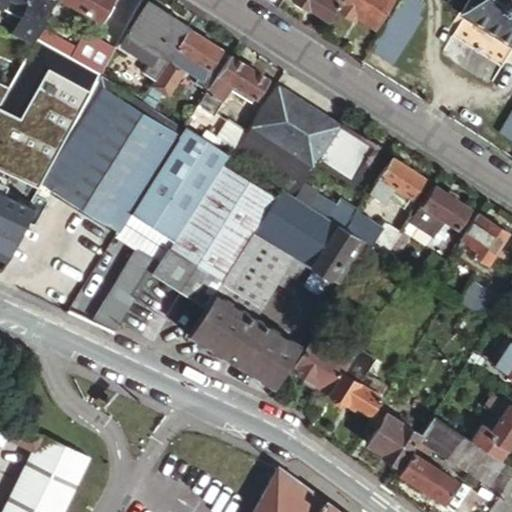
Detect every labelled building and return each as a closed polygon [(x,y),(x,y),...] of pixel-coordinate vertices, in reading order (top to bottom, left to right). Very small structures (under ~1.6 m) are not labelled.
[(0,0),(0,8),(20,17),(12,34),(32,43),(34,38),(54,0),(0,0)] [(59,0),(99,21),(103,15),(108,14),(113,5),(111,1),(111,0),(59,0)] [(336,12),(343,0),(289,0),(307,12),(309,10),(329,23),(336,12)] [(343,0),(336,12),(352,22),(355,18),(373,31),(392,0),(343,0)] [(424,3),(419,0),(401,0),(370,52),(391,65),(420,18),(417,16),(424,3)] [(511,0),(447,0),(444,5),(462,17),(511,47),(511,0)] [(142,73),(153,80),(186,28),(147,3),(119,45),(148,64),(142,73)] [(501,70),(511,51),(511,47),(462,17),(450,37),(501,70)] [(153,80),(150,85),(167,95),(184,68),(200,78),(219,49),(186,28),(153,80)] [(73,47),(41,29),(37,37),(69,54),(73,47)] [(71,55),(101,72),(113,48),(84,31),(71,55)] [(32,43),(10,82),(76,118),(98,76),(100,74),(34,38),(32,43)] [(228,54),(198,102),(195,106),(201,110),(211,116),(219,103),(221,104),(225,98),(230,90),(240,97),(244,91),(253,97),(265,79),(228,54)] [(98,76),(76,118),(40,185),(117,232),(129,213),(181,129),(98,76)] [(276,85),(230,157),(279,188),(293,197),(302,183),(315,162),(338,125),(276,85)] [(230,90),(225,98),(235,105),(240,97),(230,90)] [(244,91),(240,97),(250,102),(253,97),(244,91)] [(185,93),(170,118),(183,126),(198,102),(185,93)] [(195,106),(183,126),(189,130),(201,110),(195,106)] [(511,109),(497,132),(511,141),(511,109)] [(199,137),(225,154),(230,157),(245,132),(226,119),(215,135),(205,129),(199,137)] [(373,148),(338,125),(315,162),(351,184),(373,148)] [(183,126),(181,129),(129,213),(172,239),(219,163),(225,154),(199,137),(189,130),(183,126)] [(29,145),(0,128),(0,144),(22,157),(29,145)] [(388,156),(363,197),(380,208),(383,203),(398,213),(422,177),(388,156)] [(169,244),(156,263),(151,272),(205,307),(214,293),(252,231),(273,198),(219,163),(172,239),(169,244)] [(0,237),(25,191),(0,178),(0,237)] [(302,183),(293,197),(343,230),(354,212),(356,208),(340,198),(335,205),(302,183)] [(401,231),(410,237),(411,235),(415,228),(430,238),(432,239),(443,221),(455,228),(468,207),(453,198),(455,195),(446,188),(444,191),(430,183),(401,231)] [(293,197),(279,188),(273,198),(252,231),(292,257),(302,263),(336,284),(362,243),(343,230),(293,197)] [(354,212),(343,230),(362,243),(385,257),(394,242),(399,233),(383,223),(380,229),(354,212)] [(475,212),(457,242),(470,250),(469,252),(486,263),(506,232),(475,212)] [(415,228),(411,235),(426,245),(430,238),(415,228)] [(214,293),(254,318),(274,285),(292,257),(252,231),(214,293)] [(410,237),(401,231),(399,233),(394,242),(403,247),(410,237)] [(156,236),(144,255),(156,263),(169,244),(156,236)] [(394,242),(385,257),(393,263),(403,247),(394,242)] [(115,330),(151,272),(156,263),(144,255),(134,249),(93,319),(115,330)] [(430,252),(415,276),(429,285),(444,262),(430,252)] [(302,263),(292,257),(274,285),(285,291),(302,263)] [(471,281),(457,303),(480,318),(493,296),(471,281)] [(214,293),(205,307),(189,334),(187,336),(228,362),(272,389),(298,346),(254,318),(214,293)] [(357,346),(343,336),(339,341),(346,345),(339,355),(312,337),(290,371),(327,394),(328,392),(357,346)] [(511,345),(509,344),(500,357),(511,365),(504,376),(511,381),(511,345)] [(370,354),(357,346),(328,392),(352,407),(354,405),(367,413),(384,385),(373,377),(366,387),(354,380),(370,354)] [(481,361),(472,356),(467,363),(476,369),(481,361)] [(457,414),(439,403),(431,415),(449,427),(457,414)] [(459,412),(457,414),(449,427),(499,459),(511,438),(511,407),(507,404),(499,416),(488,409),(478,425),(459,412)] [(417,434),(385,413),(366,443),(381,454),(377,460),(393,470),(417,434)] [(449,427),(431,415),(395,472),(440,501),(454,480),(423,459),(431,447),(488,486),(486,489),(497,496),(511,473),(511,467),(499,459),(449,427)] [(60,511),(87,457),(16,424),(11,435),(35,447),(34,449),(4,511),(60,511)] [(336,511),(276,467),(256,503),(251,511),(336,511)]
